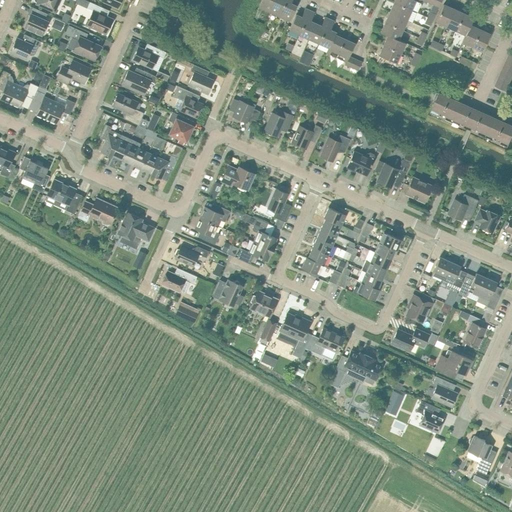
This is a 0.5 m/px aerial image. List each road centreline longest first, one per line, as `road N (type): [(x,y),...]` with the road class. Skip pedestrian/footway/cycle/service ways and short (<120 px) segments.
road 1 (residential): [(424,231),(378,329),(277,277)]
road 2 (residential): [(69,150),(139,0)]
road 3 (residential): [(175,211),(80,171),(69,150)]
